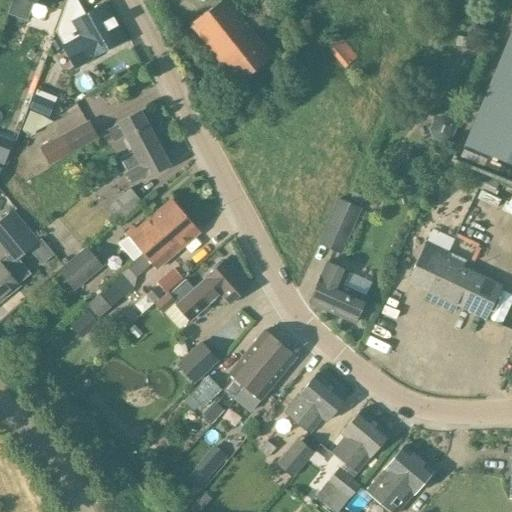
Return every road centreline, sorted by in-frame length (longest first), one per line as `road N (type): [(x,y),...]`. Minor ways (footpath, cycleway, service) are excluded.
road 1 (residential): [(511,412),(408,402),(315,334),(129,0)]
road 2 (residential): [(83,511),(65,472),(0,404)]
